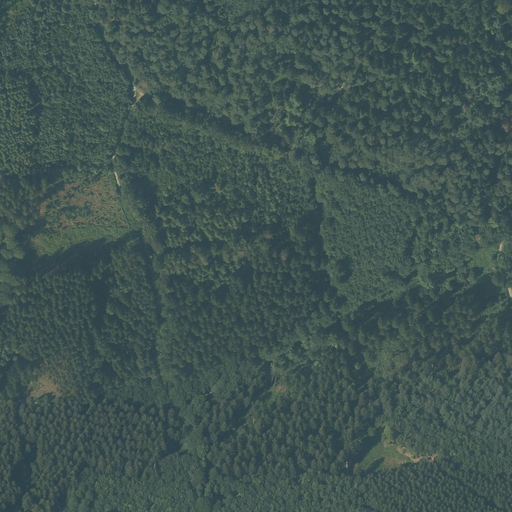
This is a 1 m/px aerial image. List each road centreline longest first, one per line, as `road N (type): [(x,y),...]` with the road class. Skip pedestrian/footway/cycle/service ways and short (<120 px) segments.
road 1 (track): [(11,403),(174,417),(511,197)]
road 2 (unknown): [(381,0),(322,122),(315,158),(346,465),(370,511)]
road 3 (track): [(135,92),(114,172),(159,280),(154,343),(199,511)]
road 4 (track): [(135,92),(475,220)]
road 5 (track): [(511,130),(506,0)]
